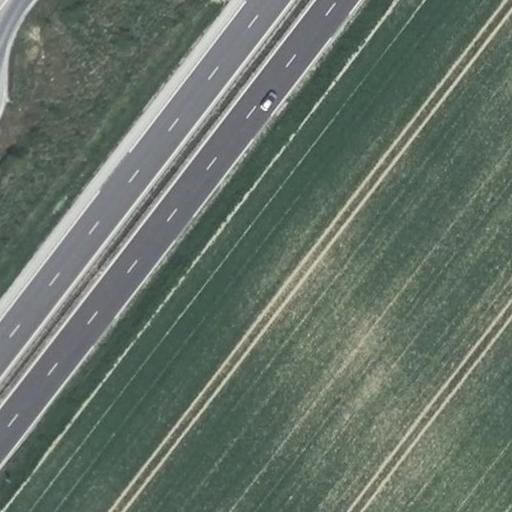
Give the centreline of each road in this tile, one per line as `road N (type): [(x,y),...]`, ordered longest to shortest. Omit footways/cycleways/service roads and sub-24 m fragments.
road 1 (trunk): [(0,438),(337,0)]
road 2 (motorway): [(266,0),(0,344)]
